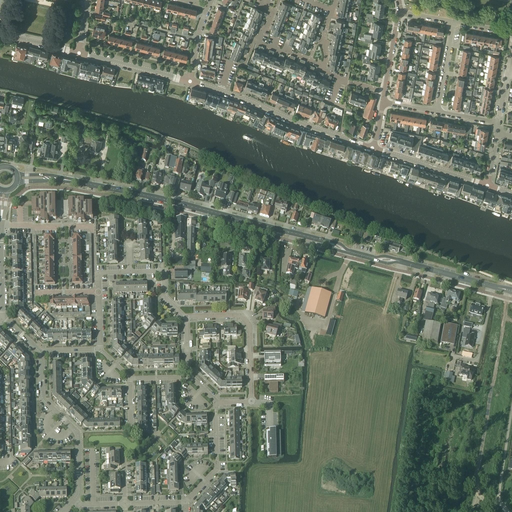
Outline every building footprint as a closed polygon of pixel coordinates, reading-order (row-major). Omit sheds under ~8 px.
[(377,2),(376,8),(383,9),(385,3),(381,2),(380,0),(369,0),(377,2)] [(280,4),(279,6),(289,10),(291,11),(293,6),(291,5),(282,2),(281,5),(280,4)] [(280,9),(278,12),(287,15),(289,10),(279,6),(278,9),(280,9)] [(252,7),(250,12),(261,17),(262,14),(267,16),(268,13),(252,7)] [(347,11),(337,9),(337,11),(338,11),(337,14),(342,15),(341,18),(350,20),(351,17),(349,16),(350,11),(347,11)] [(248,17),(251,18),(264,23),(265,21),(260,19),(261,17),(250,12),(248,17)] [(276,14),(275,16),(285,20),(287,15),(278,12),(277,15),(276,14)] [(216,13),(214,19),(220,21),(222,15),(216,13)] [(313,14),(311,19),(320,22),(321,19),(322,20),(323,17),(313,14)] [(276,19),(275,22),(283,25),(285,20),(275,16),(274,19),(276,19)] [(251,18),(249,23),(257,27),(258,24),(263,26),(264,23),(251,18)] [(307,23),(309,24),(323,29),(323,27),(319,25),(320,22),(311,19),(309,18),(307,23)] [(412,32),(412,30),(414,23),(411,22),(411,21),(409,21),(408,22),(408,21),(407,25),(406,24),(405,31),(412,32)] [(272,24),(271,26),(281,30),(283,25),(275,22),(273,25),(272,24)] [(371,28),(374,29),(382,30),(383,24),(374,22),(372,22),(371,28)] [(249,23),(247,28),(257,32),(257,30),(256,29),(257,27),(249,23)] [(92,34),(98,36),(101,26),(96,24),(96,28),(94,28),(92,34)] [(216,32),(218,27),(212,24),(210,30),(216,32)] [(309,24),(307,29),(316,32),(317,29),(322,31),(323,29),(309,24)] [(335,28),(334,31),(343,32),(344,27),(330,24),(330,27),(335,28)] [(281,30),(271,26),(270,29),(272,29),(271,32),(279,35),(281,30)] [(247,28),(245,33),(251,36),(253,37),(254,34),(256,35),(257,32),(247,28)] [(307,29),(305,34),(319,39),(320,37),(315,35),(316,32),(307,29)] [(243,32),(240,38),(250,41),(251,39),(250,38),(251,36),(245,33),(243,32)] [(303,33),(301,38),(310,41),(309,42),(312,43),(313,39),(318,41),(319,39),(305,34),(303,33)] [(332,38),(332,41),(341,43),(342,38),(328,35),(327,37),(332,38)] [(240,38),(239,42),(238,42),(245,45),(244,45),(247,46),(248,43),(249,44),(250,41),(240,38)] [(301,38),(299,43),(309,47),(310,45),(309,44),(309,42),(310,41),(301,38)] [(494,46),(494,48),(493,54),(499,55),(499,52),(496,51),(497,46),(500,47),(502,39),(496,38),(494,46)] [(236,41),(234,47),(247,52),(248,50),(243,48),(244,45),(245,45),(238,42),(239,42),(236,41)] [(309,47),(299,43),(297,48),(306,52),(307,49),(308,49),(309,47)] [(18,57),(25,59),(27,49),(28,48),(16,45),(14,56),(13,59),(18,60),(18,57)] [(251,58),(257,60),(262,47),(259,46),(258,50),(255,49),(251,58)] [(27,49),(25,59),(25,60),(34,62),(35,59),(37,54),(40,55),(41,50),(30,47),(29,50),(27,50),(27,49)] [(247,52),(234,47),(232,52),(240,55),(241,52),(246,54),(247,52)] [(257,60),(262,61),(265,53),(262,52),(264,47),(262,47),(257,60)] [(363,59),(368,60),(369,56),(378,58),(379,51),(372,50),(369,49),(368,55),(362,54),(362,58),(363,59)] [(49,52),(41,50),(40,55),(37,54),(35,59),(39,60),(39,59),(43,60),(42,60),(46,61),(49,52)] [(266,66),(267,63),(272,50),(270,50),(268,54),(265,53),(262,61),(261,64),(266,66)] [(267,63),(272,65),(275,57),(272,56),(274,51),(272,50),(267,63)] [(230,57),(234,58),(243,62),(244,60),(239,58),(240,55),(232,52),(230,57)] [(60,73),(61,70),(64,57),(64,56),(63,56),(57,55),(57,54),(53,53),(50,63),(58,65),(57,72),(60,73)] [(272,65),(277,67),(282,54),(280,53),(278,58),(275,57),(272,65)] [(282,69),(283,67),(285,61),(282,60),(284,55),(282,54),(277,67),(282,69)] [(283,67),(288,69),(293,56),(291,55),(289,60),(286,59),(285,61),(283,67)] [(288,69),(293,71),(296,63),(293,61),(295,57),(293,56),(288,69)] [(73,73),(78,73),(81,61),(64,57),(61,70),(67,71),(68,64),(74,66),(73,73)] [(292,73),(297,75),(303,60),(301,59),(299,64),(296,63),(293,71),(292,73)] [(370,64),(369,71),(379,72),(380,66),(370,64),(371,60),(368,60),(363,59),(363,63),(370,64)] [(302,77),(306,69),(307,67),(303,65),(305,61),(303,60),(297,75),(302,77)] [(81,61),(78,73),(98,79),(99,75),(100,71),(99,71),(101,66),(81,61)] [(339,65),(330,63),(329,66),(328,65),(327,68),(329,69),(341,71),(340,71),(341,68),(338,68),(339,65)] [(101,64),(101,66),(99,71),(100,71),(99,75),(106,76),(106,75),(107,75),(108,74),(113,76),(115,69),(107,67),(107,66),(101,64)] [(302,77),(308,79),(313,66),(310,65),(308,70),(306,69),(302,77)] [(212,66),(209,77),(213,78),(214,74),(215,74),(215,72),(215,71),(218,71),(219,67),(218,67),(216,66),(214,66),(214,67),(212,66)] [(308,79),(313,81),(315,75),(316,73),(313,72),(315,67),(313,66),(308,79)] [(379,72),(369,71),(368,77),(377,79),(379,72)] [(312,83),(317,85),(322,72),(319,72),(318,76),(315,75),(313,81),(312,83)] [(317,85),(322,87),(325,79),(322,78),(324,73),(322,72),(317,85)] [(398,72),(397,78),(404,79),(407,80),(408,75),(415,76),(416,73),(408,72),(408,73),(402,72),(398,72)] [(155,90),(156,89),(158,79),(138,74),(137,81),(149,84),(148,88),(155,90)] [(325,79),(322,87),(327,89),(332,76),(329,75),(328,80),(325,79)] [(237,77),(234,88),(240,90),(242,83),(244,84),(246,79),(241,78),(241,79),(237,77)] [(165,81),(158,79),(156,89),(160,90),(160,93),(162,93),(163,89),(162,89),(163,83),(165,83),(165,81)] [(247,92),(249,93),(253,83),(248,81),(245,89),(247,90),(247,92)] [(252,92),(255,93),(258,85),(253,83),(249,93),(251,94),(252,92)] [(257,96),(259,96),(263,87),(258,85),(255,93),(258,94),(257,96)] [(482,86),(481,93),(492,95),(493,89),(491,89),(491,86),(485,85),(485,86),(482,86)] [(263,87),(259,96),(261,97),(262,96),(265,97),(268,89),(263,87)] [(197,101),(200,91),(192,88),(188,102),(190,103),(191,101),(194,102),(195,101),(197,101)] [(349,101),(354,103),(359,89),(356,88),(355,93),(352,92),(349,101)] [(206,92),(200,91),(197,101),(203,103),(205,97),(206,97),(205,100),(208,93),(206,93),(206,92)] [(275,102),(281,105),(284,98),(281,97),(283,93),(281,93),(280,92),(278,96),(275,102)] [(362,96),(359,104),(365,106),(369,93),(367,92),(365,97),(362,96)] [(208,93),(205,102),(210,104),(214,94),(214,95),(209,93),(208,93)] [(270,100),(275,102),(278,96),(272,93),(270,100)] [(216,106),(220,97),(219,96),(214,95),(214,94),(210,104),(211,104),(216,106)] [(284,98),(281,105),(287,107),(291,97),(289,96),(285,94),(284,98)] [(14,96),(12,103),(22,105),(24,98),(14,96)] [(222,109),(226,110),(230,100),(220,96),(216,107),(215,109),(221,111),(222,109)] [(291,97),(287,107),(292,109),(295,103),(295,102),(293,101),(294,98),(293,97),(291,97)] [(4,100),(2,110),(2,112),(7,113),(8,108),(11,109),(12,103),(4,102),(4,101),(4,100)] [(226,110),(230,112),(234,102),(230,100),(226,110)] [(315,120),(317,120),(321,108),(319,108),(322,101),(319,100),(318,104),(319,104),(319,106),(320,106),(318,111),(314,110),(313,113),(314,113),(312,118),(314,119),(314,120),(315,120)] [(296,112),(300,113),(305,101),(303,101),(301,104),(302,104),(302,105),(299,104),(296,112)] [(321,108),(317,120),(318,120),(318,121),(319,121),(320,121),(321,122),(323,116),(324,116),(326,110),(322,109),(324,102),(322,101),(319,108),(321,108)] [(460,102),(453,101),(452,107),(456,107),(456,110),(461,111),(462,107),(460,106),(460,102)] [(230,112),(234,114),(238,103),(234,102),(230,112)] [(235,113),(239,115),(241,111),(243,105),(238,103),(234,114),(235,114),(235,113)] [(247,106),(244,114),(250,117),(249,119),(254,121),(255,118),(260,120),(263,114),(253,108),(247,106)] [(364,113),(363,116),(371,119),(373,113),(365,110),(364,113)] [(264,124),(266,122),(268,116),(264,114),(261,121),(258,127),(262,129),(264,124)] [(328,124),(330,125),(333,115),(332,114),(331,117),(326,116),(325,119),(326,119),(324,123),(326,123),(326,124),(327,124),(328,124)] [(333,115),(330,125),(332,126),(333,126),(334,127),(334,126),(335,127),(337,123),(339,120),(334,118),(335,115),(333,115)] [(270,129),(272,129),(276,120),(268,116),(266,122),(270,124),(270,125),(271,126),(270,129)] [(285,131),(287,131),(289,126),(276,120),(272,129),(272,130),(271,132),(282,137),(283,136),(285,131)] [(441,131),(441,129),(442,122),(437,121),(435,128),(435,130),(433,129),(433,132),(435,133),(436,130),(441,131)] [(360,129),(361,126),(352,123),(349,131),(350,131),(350,132),(352,132),(355,133),(357,128),(360,129)] [(362,129),(360,135),(364,136),(366,130),(367,131),(369,125),(366,124),(365,126),(363,125),(362,129)] [(456,134),(456,137),(458,137),(459,138),(459,135),(464,136),(464,132),(465,126),(460,125),(458,134),(456,134)] [(296,138),(297,139),(300,130),(294,128),(290,126),(289,126),(287,131),(284,138),(285,138),(287,134),(289,135),(288,138),(295,140),(296,138)] [(476,134),(479,135),(487,136),(488,130),(480,129),(477,128),(476,134)] [(303,144),(303,142),(305,137),(307,132),(300,130),(297,139),(296,141),(303,144)] [(402,145),(410,148),(414,134),(390,130),(389,134),(390,134),(388,141),(402,145)] [(309,144),(309,143),(310,140),(314,141),(316,135),(313,134),(307,132),(305,137),(303,142),(309,144)] [(91,142),(90,148),(100,150),(102,140),(103,135),(94,133),(93,135),(86,134),(85,141),(91,142)] [(410,148),(417,150),(419,145),(421,139),(422,136),(414,134),(410,148)] [(5,142),(4,151),(13,152),(14,150),(15,151),(16,150),(16,145),(15,144),(14,144),(15,140),(10,139),(9,139),(9,136),(6,135),(5,140),(5,142)] [(21,144),(24,141),(27,141),(27,136),(22,135),(22,138),(18,140),(21,144)] [(317,150),(318,148),(320,140),(319,140),(320,137),(316,135),(314,141),(310,140),(309,143),(312,144),(311,148),(317,150)] [(322,149),(323,148),(326,139),(325,139),(320,137),(319,140),(320,140),(318,148),(322,149)] [(323,148),(335,151),(337,143),(331,141),(326,139),(323,148)] [(48,158),(49,149),(51,140),(46,140),(46,142),(43,142),(43,146),(42,145),(41,147),(39,147),(38,151),(40,152),(39,157),(48,158)] [(486,142),(478,141),(476,140),(474,149),(475,149),(481,151),(482,147),(485,148),(486,142)] [(48,158),(56,160),(57,156),(58,155),(58,153),(57,152),(59,144),(57,144),(58,143),(57,142),(55,142),(54,142),(54,143),(52,143),(51,149),(49,149),(48,158)] [(417,152),(423,154),(426,145),(426,143),(423,142),(422,146),(419,145),(417,150),(417,152)] [(341,155),(344,147),(344,145),(337,143),(335,151),(341,154),(341,155)] [(423,154),(429,156),(432,146),(426,145),(423,154)] [(349,158),(352,149),(352,147),(347,146),(347,148),(344,147),(341,155),(344,156),(349,157),(349,158)] [(429,156),(434,158),(437,150),(437,148),(432,146),(429,156)] [(357,160),(357,161),(360,152),(360,150),(355,148),(355,150),(352,149),(349,158),(352,159),(357,160)] [(137,149),(135,159),(145,162),(147,152),(137,149)] [(434,158),(440,160),(442,152),(437,150),(434,158)] [(365,163),(368,155),(368,153),(363,151),(363,153),(360,152),(357,161),(360,162),(360,161),(365,163)] [(442,152),(440,160),(446,162),(448,154),(442,152)] [(450,163),(456,165),(459,157),(460,155),(454,153),(453,155),(450,162),(450,163)] [(374,163),(376,156),(371,154),(371,156),(368,155),(365,163),(368,164),(373,166),(374,163)] [(383,167),(384,165),(386,159),(380,157),(379,157),(376,156),(374,163),(377,164),(377,165),(380,166),(382,167),(383,167)] [(456,165),(462,167),(465,156),(463,156),(462,159),(459,157),(456,165)] [(462,167),(468,169),(470,161),(467,160),(468,157),(465,156),(462,167)] [(165,167),(169,168),(169,167),(173,168),(175,158),(171,157),(171,158),(167,157),(165,167)] [(173,174),(178,175),(180,167),(181,168),(183,159),(177,158),(173,174)] [(398,170),(399,170),(401,164),(392,161),(389,170),(395,172),(396,169),(398,170)] [(468,169),(473,171),(476,163),(470,161),(468,169)] [(407,175),(408,175),(411,167),(401,164),(399,170),(399,172),(407,175)] [(416,178),(418,172),(418,169),(412,167),(411,167),(408,175),(410,175),(409,179),(415,181),(416,178)] [(497,178),(503,180),(506,170),(500,168),(497,178)] [(418,172),(419,172),(416,180),(421,181),(424,171),(418,169),(418,172)] [(137,181),(138,181),(141,181),(143,173),(143,171),(140,170),(140,172),(136,171),(134,180),(135,180),(136,181),(137,181)] [(503,180),(509,182),(511,173),(511,172),(506,170),(503,180)] [(424,183),(426,184),(429,173),(424,171),(421,181),(425,182),(424,183)] [(151,183),(159,185),(160,182),(161,182),(162,175),(154,173),(151,183)] [(427,183),(431,184),(434,174),(429,173),(426,184),(427,184),(427,183)] [(439,176),(434,174),(431,184),(435,185),(434,186),(436,187),(439,176)] [(437,186),(443,188),(446,178),(439,176),(436,187),(437,187),(437,186)] [(163,186),(169,188),(172,178),(166,177),(163,186)] [(446,178),(443,188),(442,190),(446,191),(447,190),(448,189),(456,192),(455,194),(459,195),(461,189),(457,188),(459,182),(449,179),(448,184),(445,183),(446,178)] [(210,189),(212,190),(214,182),(211,181),(209,188),(206,187),(206,186),(198,184),(196,191),(194,191),(193,194),(203,197),(204,194),(208,195),(210,189)] [(186,192),(190,193),(192,184),(182,182),(180,190),(186,191),(186,192)] [(472,186),(464,183),(461,192),(469,195),(472,186)] [(225,197),(228,198),(229,194),(226,193),(228,186),(218,184),(215,197),(224,200),(225,197)] [(478,188),(472,186),(469,195),(476,197),(478,188)] [(484,190),(478,188),(476,197),(474,201),(480,203),(484,190)] [(260,199),(263,200),(267,192),(261,190),(258,199),(260,200),(260,199)] [(490,205),(493,206),(497,195),(490,193),(490,192),(487,191),(486,193),(484,200),(491,202),(490,205)] [(229,194),(228,198),(226,202),(232,204),(235,195),(229,193),(229,194)] [(267,193),(263,203),(272,206),(275,195),(267,193)] [(56,219),(56,200),(56,195),(39,196),(31,196),(32,215),(40,215),(40,223),(41,223),(41,224),(44,224),(44,223),(48,223),(48,220),(56,219)] [(502,203),(504,204),(508,205),(510,199),(498,195),(495,203),(502,205),(502,203)] [(511,212),(511,213),(511,212),(511,199),(510,199),(508,205),(504,204),(502,210),(511,213),(511,212)] [(68,200),(68,219),(76,219),(76,223),(77,223),(77,224),(81,224),(81,223),(85,223),(85,219),(93,219),(92,201),(84,201),(84,200),(68,200)] [(283,200),(282,203),(280,210),(280,211),(285,213),(289,202),(283,200)] [(247,212),(249,205),(237,202),(235,210),(247,213),(247,212)] [(272,206),(263,203),(259,215),(268,218),(269,217),(271,208),(270,208),(271,205),(272,206)] [(259,204),(257,204),(257,206),(249,204),(249,205),(247,212),(257,215),(259,204)] [(311,224),(320,227),(323,217),(315,215),(311,224)] [(185,241),(185,227),(185,225),(186,218),(176,217),(176,241),(185,241)] [(320,227),(328,230),(329,228),(333,229),(336,222),(323,217),(320,227)] [(185,225),(185,227),(187,227),(186,253),(194,253),(195,228),(199,228),(199,224),(195,224),(195,220),(187,220),(187,225),(185,225)] [(362,241),(369,243),(372,235),(365,233),(362,241)] [(12,238),(12,243),(22,243),(22,238),(25,238),(25,235),(13,235),(13,238),(12,238)] [(398,253),(400,246),(400,245),(390,243),(389,243),(389,242),(385,241),(384,243),(390,245),(388,250),(398,253)] [(400,246),(398,253),(405,255),(407,248),(400,246)] [(221,268),(227,268),(226,277),(232,277),(233,268),(230,268),(230,264),(230,260),(230,256),(231,256),(222,255),(221,268)] [(239,268),(242,268),(243,268),(243,271),(242,279),(248,279),(249,271),(246,271),(246,269),(246,268),(247,257),(240,257),(239,268)] [(297,269),(298,265),(299,260),(290,258),(289,259),(286,273),(293,275),(294,269),(297,269)] [(269,265),(269,261),(262,260),(262,268),(261,271),(269,271),(272,271),(272,268),(272,265),(269,265)] [(300,266),(298,265),(297,269),(299,269),(298,274),(301,275),(301,273),(305,273),(305,270),(306,271),(308,262),(301,261),(300,266)] [(191,276),(191,271),(191,268),(184,268),(184,271),(175,271),(175,279),(187,279),(187,276),(191,276)] [(291,280),(289,289),(295,291),(297,282),(291,280)] [(140,284),(136,284),(137,293),(142,293),(147,293),(150,293),(150,283),(147,283),(143,284),(143,286),(141,286),(140,286),(140,284)] [(126,294),(126,284),(122,284),(122,286),(121,286),(120,286),(120,284),(116,284),(113,284),(113,294),(116,294),(121,294),(126,294)] [(130,284),(126,284),(126,294),(131,294),(137,293),(136,284),(132,284),(132,286),(131,286),(130,286),(130,284)] [(258,292),(259,289),(256,288),(254,294),(257,295),(255,301),(262,304),(263,302),(265,301),(267,295),(258,292)] [(331,294),(311,288),(305,313),(324,318),(331,294)] [(238,300),(246,301),(247,295),(248,295),(248,291),(239,290),(238,300)] [(398,302),(401,303),(402,299),(405,300),(407,293),(398,291),(396,297),(399,298),(398,302)] [(448,291),(446,299),(445,303),(448,303),(451,304),(454,305),(454,302),(457,303),(458,303),(459,300),(458,298),(459,294),(448,291)] [(415,292),(412,302),(416,303),(416,304),(418,305),(420,298),(421,293),(415,292)] [(426,307),(424,317),(431,319),(433,314),(429,313),(433,296),(427,294),(426,299),(425,299),(425,301),(425,302),(430,304),(430,305),(428,304),(427,308),(426,307)] [(439,298),(433,296),(429,313),(433,314),(434,309),(433,309),(434,306),(432,305),(432,304),(437,305),(438,302),(439,302),(440,299),(439,299),(439,298)] [(15,313),(18,316),(24,310),(23,309),(23,304),(13,305),(13,310),(15,310),(15,313)] [(484,308),(472,305),(469,313),(481,316),(484,308)] [(275,311),(275,308),(268,308),(268,311),(263,311),(263,318),(265,319),(266,319),(273,320),(273,315),(272,314),(272,311),(275,311)] [(17,317),(20,320),(27,313),(24,310),(18,316),(17,317)] [(143,317),(144,320),(152,317),(152,312),(141,312),(141,317),(143,317)] [(20,320),(24,324),(31,316),(27,313),(20,320)] [(31,316),(24,324),(27,327),(34,320),(31,316)] [(152,317),(144,320),(146,323),(144,325),(148,328),(156,320),(152,317)] [(29,329),(33,332),(40,325),(36,322),(29,329)] [(156,333),(159,334),(162,326),(158,322),(150,330),(154,334),(156,333)] [(422,342),(437,345),(440,325),(425,323),(422,342)] [(267,332),(266,335),(275,338),(277,334),(279,334),(281,326),(275,324),(274,328),(271,327),(270,328),(267,327),(266,332),(267,332)] [(443,336),(442,342),(449,343),(450,338),(454,339),(456,329),(450,327),(450,326),(451,326),(444,324),(442,336),(443,336)] [(33,332),(36,336),(43,328),(40,325),(33,332)] [(230,336),(230,325),(224,326),(224,331),(221,331),(221,339),(224,339),(224,336),(230,336)] [(236,325),(230,325),(230,336),(241,336),(241,331),(236,331),(236,325)] [(162,326),(159,334),(162,335),(167,335),(167,337),(167,326),(162,326)] [(204,339),(210,339),(210,326),(204,326),(204,332),(199,332),(199,337),(204,337),(204,339)] [(210,326),(210,339),(216,339),(219,339),(219,331),(216,331),(216,326),(210,326)] [(40,339),(41,338),(47,332),(43,328),(36,336),(40,339)] [(462,335),(467,336),(464,346),(472,348),(474,337),(468,336),(470,330),(464,329),(462,335)] [(41,338),(44,341),(47,341),(47,342),(52,342),(52,332),(47,332),(41,338)] [(0,342),(0,343),(2,346),(9,340),(6,336),(0,342)] [(9,340),(2,346),(1,347),(5,351),(12,343),(9,340)] [(10,356),(11,355),(18,348),(14,345),(7,353),(10,356)] [(113,349),(117,353),(124,347),(122,345),(113,349)] [(124,347),(117,353),(121,357),(127,350),(124,347)] [(11,355),(14,358),(21,351),(18,348),(11,355)] [(228,353),(229,359),(241,359),(241,352),(236,353),(235,350),(227,350),(227,353),(228,353)] [(17,362),(18,361),(24,354),(21,351),(14,358),(13,359),(17,362)] [(123,359),(127,362),(133,356),(135,357),(136,355),(131,351),(123,359)] [(279,354),(279,352),(269,352),(269,355),(268,355),(268,356),(264,356),(264,359),(265,367),(270,367),(274,367),(274,364),(276,364),(279,364),(279,359),(279,355),(278,355),(278,354),(279,354)] [(18,361),(20,363),(29,359),(24,354),(18,361)] [(127,362),(131,367),(131,366),(135,357),(133,356),(127,362)] [(241,359),(229,359),(229,365),(227,365),(228,368),(236,368),(236,365),(241,365),(241,359)] [(200,369),(204,373),(211,367),(209,365),(200,369)] [(467,380),(471,381),(473,374),(468,374),(469,369),(465,368),(465,366),(461,365),(458,376),(467,378),(467,380)] [(204,373),(208,377),(214,371),(211,367),(204,373)] [(208,377),(212,381),(218,374),(214,371),(208,377)] [(212,381),(215,384),(222,378),(218,374),(212,381)] [(91,375),(81,375),(82,385),(85,387),(89,383),(89,384),(92,380),(91,380),(91,375)] [(284,383),(283,376),(263,377),(264,383),(269,383),(271,383),(271,390),(271,393),(278,393),(278,390),(277,390),(277,383),(283,383),(284,383)] [(215,384),(220,388),(221,387),(224,379),(222,378),(215,384)] [(89,383),(85,387),(83,389),(87,392),(95,384),(92,380),(89,384),(89,383)] [(94,396),(98,392),(101,389),(97,386),(90,393),(94,396)] [(101,389),(98,392),(99,394),(101,394),(102,399),(102,402),(107,402),(107,399),(107,389),(101,389)] [(56,402),(60,405),(67,398),(63,395),(57,401),(56,402)] [(60,405),(64,409),(71,402),(67,398),(60,405)] [(166,411),(170,409),(176,406),(176,401),(167,402),(167,407),(165,408),(166,411)] [(71,402),(64,409),(68,413),(75,405),(71,402)] [(176,406),(170,409),(171,412),(170,413),(169,414),(169,416),(172,419),(180,410),(176,406)] [(77,407),(70,414),(73,418),(80,411),(77,407)] [(80,411),(73,418),(77,422),(84,414),(80,411)] [(181,421),(184,422),(186,416),(182,412),(176,418),(180,422),(181,421)] [(81,425),(82,424),(88,418),(84,414),(77,422),(81,425)] [(265,434),(265,435),(265,439),(266,439),(267,456),(267,458),(266,458),(276,458),(276,456),(281,456),(280,431),(266,432),(266,434),(265,434)] [(31,446),(20,446),(20,451),(20,454),(27,454),(28,455),(31,451),(31,446)] [(186,446),(183,447),(187,455),(192,455),(192,446),(186,446)] [(187,455),(183,447),(180,449),(179,448),(175,451),(183,459),(187,455)] [(109,454),(109,460),(119,460),(119,453),(112,454),(112,449),(106,449),(106,454),(109,454)] [(38,462),(38,453),(33,453),(30,456),(31,457),(34,457),(34,464),(39,464),(39,462),(38,462)] [(167,461),(171,462),(178,465),(181,461),(175,455),(173,453),(169,457),(168,457),(167,461)] [(119,460),(109,460),(109,466),(105,466),(105,470),(114,470),(114,466),(119,466),(119,460)] [(110,476),(110,483),(120,483),(120,476),(118,476),(118,472),(109,473),(109,476),(110,476)] [(224,476),(220,480),(226,487),(228,485),(224,476)] [(220,480),(216,484),(223,490),(226,487),(220,480)] [(120,483),(110,483),(110,490),(110,493),(118,493),(118,490),(120,490),(120,483)] [(216,484),(213,488),(221,495),(224,492),(223,490),(216,484)] [(213,488),(209,491),(216,498),(217,499),(221,495),(213,488)] [(209,491),(206,495),(212,501),(216,498),(209,491)] [(39,498),(37,494),(36,495),(33,492),(29,496),(35,502),(39,498)] [(206,495),(202,499),(209,505),(212,501),(206,495)] [(25,506),(29,508),(33,504),(27,498),(23,502),(26,505),(25,506)] [(202,499),(199,502),(205,509),(207,510),(210,506),(209,505),(202,499)] [(199,502),(194,507),(203,511),(205,509),(199,502)]
